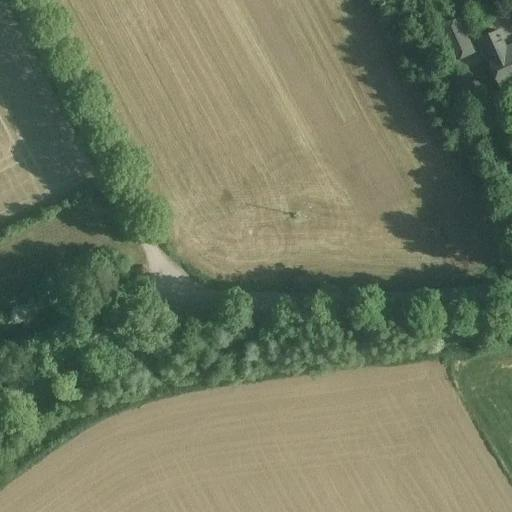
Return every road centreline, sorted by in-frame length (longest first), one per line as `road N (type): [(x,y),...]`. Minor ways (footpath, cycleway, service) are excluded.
road 1 (unclassified): [(511,289),(181,310),(98,340),(0,412)]
road 2 (track): [(181,310),(21,0)]
